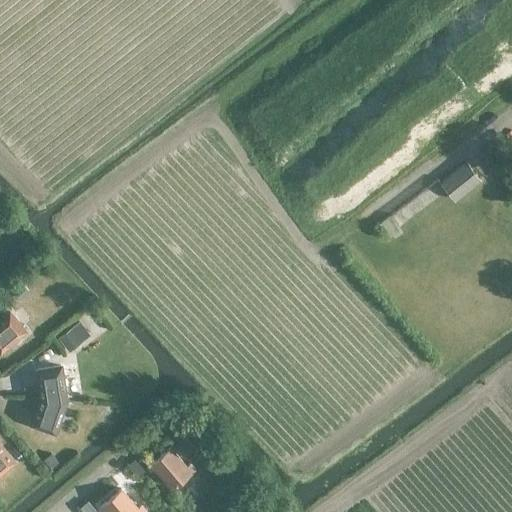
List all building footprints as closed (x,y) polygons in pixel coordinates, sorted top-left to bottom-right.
[(389,236),(448,191),(455,199),(480,179),(466,161),(441,182),(438,178),(379,223),(389,236)] [(10,312),(0,320),(0,350),(0,351),(25,330),(10,312)] [(67,351),(89,334),(78,321),(57,337),(67,351)] [(61,366),(37,369),(41,397),(66,400),(61,366)] [(41,397),(32,424),(55,432),(66,400),(41,397)] [(0,444),(0,472),(14,461),(0,444)] [(170,447),(151,462),(172,487),(194,469),(190,463),(186,466),(170,447)] [(121,488),(102,504),(109,511),(142,511),(145,510),(140,505),(137,508),(121,488)]
